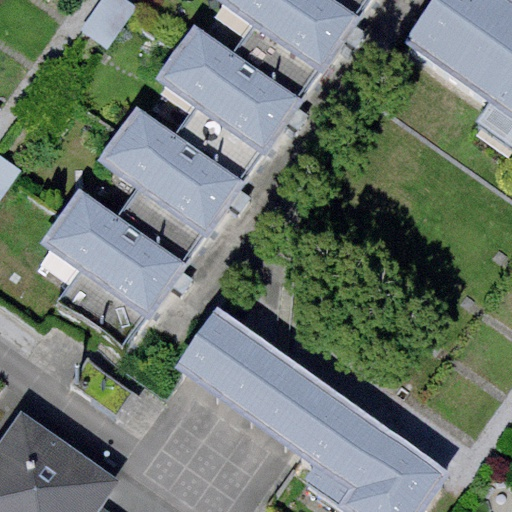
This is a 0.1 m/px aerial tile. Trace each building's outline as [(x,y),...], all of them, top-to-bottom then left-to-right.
[(311,0),(231,0),(223,12),(256,35),(233,67),(300,115),(358,33),(311,0)] [(381,0),(311,0),(358,33),(381,0)] [(511,18),(485,0),(454,0),(414,58),(511,127),(511,18)] [(233,67),(200,44),(165,94),(197,117),(175,148),(242,195),(300,115),(233,67)] [(242,195),(175,148),(143,126),(108,175),(140,198),(118,230),(185,278),(242,195)] [(0,203),(17,176),(0,166),(0,203)] [(118,230),(85,207),(49,257),(82,281),(57,316),(124,363),(185,278),(118,230)] [(427,511),(443,490),(220,332),(184,382),(359,505),(353,511),(427,511)] [(134,400),(89,369),(74,390),(118,422),(134,400)] [(24,437),(0,471),(0,511),(99,511),(111,497),(24,437)]
